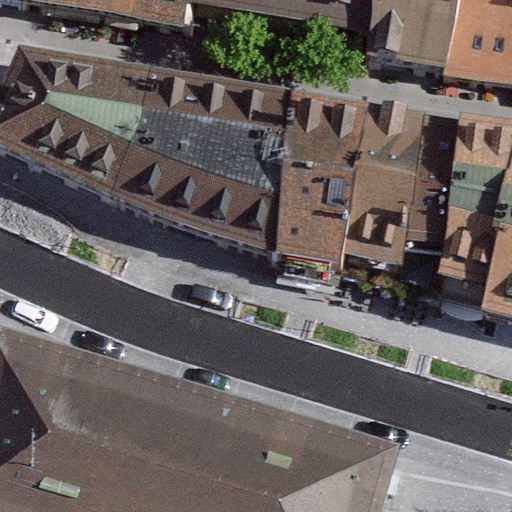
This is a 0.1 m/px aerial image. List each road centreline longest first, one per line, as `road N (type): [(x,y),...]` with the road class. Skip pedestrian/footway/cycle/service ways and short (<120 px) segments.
road 1 (tertiary): [(0,257),(175,333),(511,433)]
road 2 (residential): [(511,123),(314,86),(0,50)]
